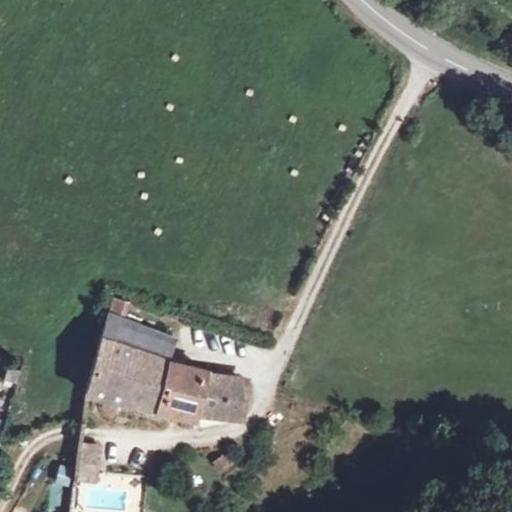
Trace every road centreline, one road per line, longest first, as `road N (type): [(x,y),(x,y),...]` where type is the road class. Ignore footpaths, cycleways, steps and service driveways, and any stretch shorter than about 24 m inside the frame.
road 1 (track): [(0,499),(25,452),(61,429),(185,436),(247,420),(378,149),(435,54)]
road 2 (tertiary): [(362,0),(435,54),(511,92)]
